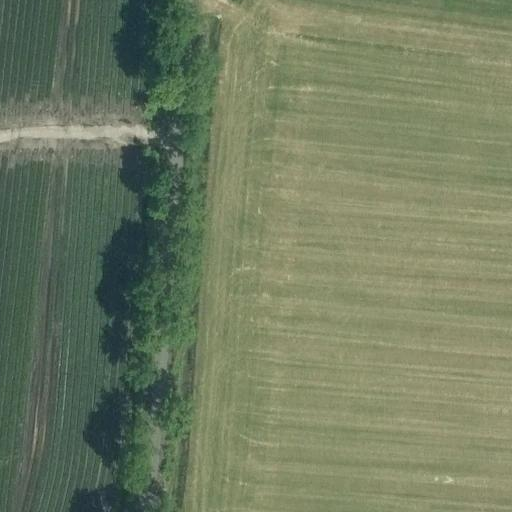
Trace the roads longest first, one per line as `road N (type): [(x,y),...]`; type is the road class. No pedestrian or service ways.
road 1 (unclassified): [(140,511),(189,0)]
road 2 (track): [(0,137),(178,136)]
